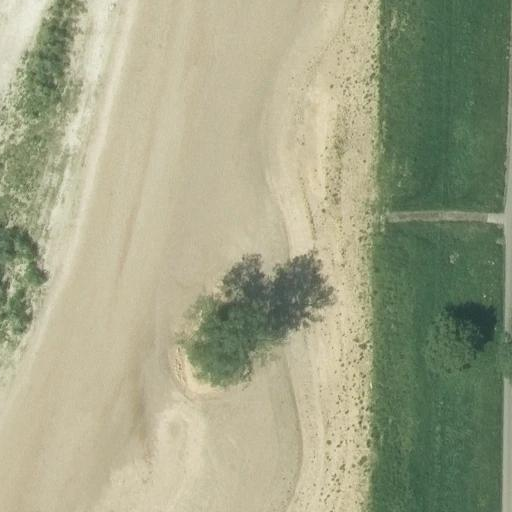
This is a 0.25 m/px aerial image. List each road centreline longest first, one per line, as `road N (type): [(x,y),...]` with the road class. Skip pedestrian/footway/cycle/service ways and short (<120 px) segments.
road 1 (residential): [(507,511),(511,281)]
road 2 (track): [(511,220),(392,223)]
